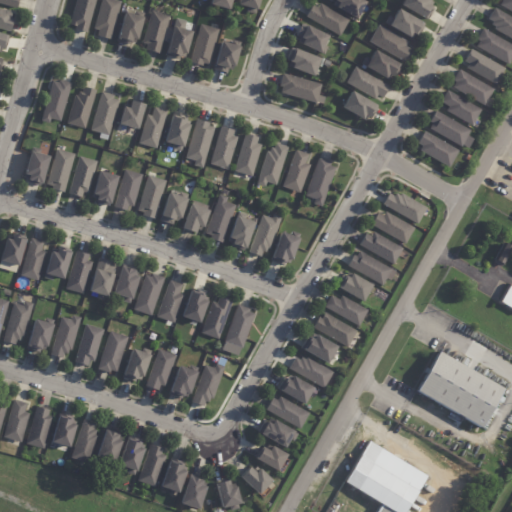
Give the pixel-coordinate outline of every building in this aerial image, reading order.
[(19,0),(17,8),(0,3),(0,0),(19,0)] [(93,0),(84,34),(72,30),(72,29),(70,28),(70,26),(66,25),(73,0),(93,0)] [(111,0),(119,2),(108,40),(95,36),(97,31),(92,29),(100,0),(111,0)] [(229,0),(226,11),(206,5),(207,0),(229,0)] [(256,0),(252,14),(245,12),(246,9),(233,5),(234,0),(256,0)] [(358,11),(354,19),(334,7),(336,3),(332,0),(359,0),(363,2),(358,11)] [(430,4),(429,7),(432,8),(425,20),(421,18),(420,20),(396,7),(399,0),(425,0),(431,3),(430,4)] [(511,14),(498,6),(501,1),(499,0),(511,0),(511,14)] [(305,15),(311,5),(316,8),(318,4),(347,20),(337,38),(303,18),(305,15)] [(0,8),(3,9),(14,12),(12,18),(15,19),(12,32),(0,28),(0,8)] [(511,41),(491,29),(493,27),(489,25),(490,22),(486,19),(492,8),(511,19),(511,41)] [(421,26),(415,37),(412,35),(410,39),(405,37),(404,38),(383,27),(384,26),(382,25),(385,20),(387,21),(393,10),(421,26)] [(151,12),(167,16),(156,54),(143,50),(145,44),(140,43),(150,11),(151,12)] [(142,14),(133,44),(126,42),(125,44),(112,40),(120,13),(132,17),(133,12),(142,14)] [(210,28),(216,30),(206,65),(200,63),(199,67),(187,63),(199,25),(210,28)] [(318,52),(318,53),(299,44),(301,40),(296,37),(302,25),(326,36),(322,45),(328,48),(325,55),(318,52)] [(404,42),(402,46),(407,49),(401,61),(367,42),(376,25),(405,41),(404,42)] [(180,30),(188,32),(181,54),(184,54),(183,58),(175,56),(174,58),(172,57),(172,59),(164,57),(164,55),(162,54),(170,27),(180,30)] [(511,53),(509,59),(505,65),(474,47),(477,41),(474,40),(481,29),(511,46),(511,53)] [(0,33),(8,36),(4,49),(0,48),(0,33)] [(228,70),(225,69),(224,73),(211,70),(212,66),(210,65),(217,42),(229,45),(230,40),(238,42),(230,70),(228,70)] [(314,68),(311,76),(289,68),(291,63),(287,62),(292,49),(317,59),(314,68)] [(466,66),(467,64),(462,62),(468,50),(502,69),(493,85),(464,69),(466,66)] [(399,67),(393,77),(390,75),(387,79),(383,77),(382,79),(362,68),(363,65),(361,65),(364,61),(366,62),(372,51),(399,66),(399,67)] [(386,88),(380,99),(375,96),(373,100),(344,83),(354,67),(387,86),(386,88)] [(491,90),(482,106),(450,88),(453,82),(450,81),(457,70),(491,90)] [(317,92),(316,96),(323,98),(321,105),(279,93),(280,87),(278,86),(281,74),(319,85),(317,92)] [(61,80),(72,83),(60,121),(51,118),(50,123),(42,121),(53,81),(59,82),(59,79),(61,80)] [(85,87),(96,91),(85,129),(67,124),(76,96),(78,97),(80,92),(82,93),(84,87),(85,87)] [(474,119),(470,126),(444,111),(447,107),(439,102),(445,91),(479,110),(474,119)] [(103,92),(115,96),(114,99),(119,101),(108,141),(99,138),(101,134),(91,131),(103,92)] [(375,108),(369,118),(365,116),(363,120),(359,118),(358,119),(338,108),(347,92),(375,107),(375,108)] [(143,103),(147,104),(140,130),(120,124),(126,103),(132,105),(133,100),(143,103)] [(156,107),(168,111),(157,149),(139,144),(148,115),(152,116),(155,107),(156,107)] [(430,131),(427,129),(430,123),(427,122),(433,111),(468,131),(465,136),(471,139),(465,148),(460,145),(459,147),(430,131)] [(175,113),(184,115),(183,117),(188,119),(188,120),(191,121),(190,124),(191,124),(184,147),(181,146),(180,151),(172,148),(173,143),(166,141),(174,113),(175,113)] [(198,120),(210,123),(209,127),(215,129),(203,169),(195,167),(196,162),(185,158),(197,120),(198,120)] [(223,127),(235,131),(233,136),(238,138),(228,169),(210,164),(222,126),(223,127)] [(419,149),(421,146),(415,143),(422,132),(455,151),(446,167),(418,151),(419,149)] [(247,134),(258,138),(257,144),(262,145),(252,177),(235,172),(246,134),(247,134)] [(277,143),(289,147),(277,185),(267,182),(265,186),(257,184),(268,151),(270,152),(272,147),(275,148),(276,143),(277,143)] [(57,149),(75,154),(65,192),(53,189),(53,186),(47,185),(57,149)] [(33,151),(51,157),(44,184),(41,184),(41,186),(28,182),(29,179),(24,178),(32,151),(33,151)] [(297,151),(309,155),(306,164),(311,166),(300,194),(283,187),(297,151)] [(98,161),(89,194),(84,192),(82,197),(70,194),(80,156),(98,161)] [(320,159),(331,163),(330,166),(336,168),(322,208),(314,205),(315,200),(306,197),(319,159),(320,159)] [(143,174),(134,207),(128,205),(127,211),(114,208),(125,169),(143,174)] [(101,171),(121,177),(113,204),(110,203),(110,206),(97,202),(98,199),(93,198),(101,171)] [(148,176),(166,181),(155,220),(143,216),(144,213),(137,211),(148,176)] [(190,200),(182,223),(175,221),(174,225),(161,220),(170,192),(179,195),(180,191),(189,194),(188,199),(190,200)] [(427,209),(418,224),(384,205),(390,194),(395,197),(397,194),(400,196),(402,193),(427,208),(427,209)] [(221,195),(228,197),(226,201),(236,205),(223,242),(211,238),(212,236),(206,234),(220,194),(221,195)] [(210,211),(204,227),(201,226),(200,230),(197,229),(196,233),(183,228),(193,200),(207,205),(206,209),(210,211)] [(257,223),(248,250),(246,249),(245,251),(232,247),(234,243),(229,242),(239,212),(251,216),(249,220),(253,222),(254,219),(258,220),(257,223)] [(373,224),(379,213),(384,216),(386,212),(416,228),(406,244),(372,225),(373,224)] [(282,217),(271,250),(268,249),(267,253),(263,251),(261,256),(250,252),(263,215),(272,218),(274,214),(282,217)] [(302,239),(294,261),(291,260),(290,264),(286,262),(284,266),(271,261),(281,232),(291,235),(292,232),(300,235),(299,238),(302,239)] [(361,244),(367,233),(372,236),(375,232),(404,248),(395,265),(361,245),(361,244)] [(15,234),(27,237),(26,240),(29,240),(21,267),(1,262),(7,236),(12,237),(13,234),(15,234)] [(33,238),(44,242),(42,251),(47,252),(38,281),(21,276),(32,238),(33,238)] [(511,248),(502,264),(494,259),(503,243),(511,248)] [(60,247),(72,250),(71,252),(74,253),(66,280),(54,277),(52,281),(44,278),(53,248),(58,250),(59,246),(60,247)] [(367,255),(393,269),(383,286),(349,266),(355,255),(358,256),(361,251),(367,255)] [(78,252),(91,256),(89,261),(93,262),(84,295),(65,289),(77,252),(78,252)] [(101,259),(111,262),(110,265),(116,267),(113,275),(115,276),(108,298),(105,297),(103,301),(95,298),(97,294),(90,292),(100,259),(101,259)] [(124,265),(134,268),(133,270),(137,272),(135,276),(140,277),(133,300),(130,299),(129,303),(120,301),(122,297),(114,294),(123,265),(124,265)] [(355,274),(375,286),(365,302),(337,286),(344,275),(347,276),(349,272),(354,275),(355,274)] [(153,274),(164,278),(151,315),(133,308),(146,275),(151,277),(152,273),(153,274)] [(172,281),(183,285),(180,295),(184,296),(174,324),(157,318),(170,281),(172,281)] [(511,288),(511,309),(499,302),(508,286),(511,288)] [(194,289),(206,294),(205,296),(207,297),(207,298),(209,298),(208,302),(210,302),(202,324),(183,317),(194,289)] [(326,306),(332,295),(340,300),(343,296),(369,311),(360,327),(326,308),(326,306)] [(221,299),(233,303),(220,340),(202,333),(213,302),(217,303),(219,298),(221,299)] [(0,299),(10,302),(0,337),(0,299)] [(33,304),(24,338),(22,337),(21,341),(16,340),(15,345),(3,342),(14,303),(23,306),(25,302),(33,304)] [(239,305),(250,309),(249,312),(255,314),(242,349),(224,342),(238,305),(239,305)] [(333,317),(357,331),(347,348),(313,328),(320,317),(322,318),(325,313),(333,317)] [(81,318),(72,351),(68,350),(67,355),(64,354),(63,359),(51,356),(61,317),(71,320),(72,316),(81,318)] [(54,326),(47,348),(45,347),(43,352),(39,351),(38,353),(27,350),(35,320),(43,323),(44,318),(52,321),(51,325),(54,326)] [(104,330),(95,361),(89,360),(87,366),(75,363),(86,324),(104,330)] [(122,335),(128,337),(118,372),(112,370),(111,374),(98,370),(110,331),(122,335)] [(319,336),(339,348),(330,364),(301,348),(308,337),(311,339),(314,333),(319,336)] [(151,357),(143,379),(140,378),(139,381),(135,379),(133,383),(122,379),(132,350),(140,353),(141,349),(149,352),(148,356),(151,357)] [(169,352),(177,355),(166,388),(161,386),(159,391),(146,386),(159,349),(169,352)] [(456,362),(502,389),(479,428),(415,391),(438,352),(456,362)] [(308,358),(334,373),(325,389),(290,369),(296,358),(301,361),(303,358),(307,360),(308,358)] [(225,367),(214,400),(211,399),(209,403),(205,402),(204,407),(192,403),(205,366),(215,369),(216,365),(225,367)] [(183,398),(170,393),(180,367),(187,369),(189,366),(196,368),(194,372),(197,373),(189,395),(187,395),(186,398),(184,397),(183,398)] [(296,377),(316,389),(307,405),(278,389),(284,378),(288,380),(290,376),(295,378),(296,377)] [(267,409),(274,398),(278,400),(280,397),(310,413),(301,430),(292,425),(293,424),(272,412),(272,413),(267,410),(267,409)] [(16,400),(27,404),(25,413),(30,415),(22,444),(4,439),(15,400),(16,400)] [(0,401),(9,404),(0,435),(0,401)] [(38,407),(49,411),(48,417),(54,418),(44,450),(26,445),(37,407),(38,407)] [(62,414),(72,417),(71,420),(73,420),(73,422),(75,422),(74,425),(77,426),(70,449),(52,444),(60,414),(62,414)] [(85,421),(95,425),(94,430),(97,431),(95,436),(98,436),(88,465),(71,459),(84,421),(85,421)] [(287,451),(263,437),(270,424),(273,426),(276,422),(297,434),(297,435),(298,435),(294,442),(292,442),(287,451)] [(107,431),(120,435),(119,440),(123,442),(116,463),(98,457),(107,431)] [(129,439),(139,443),(139,441),(142,442),(141,443),(144,444),(143,447),(146,448),(137,471),(135,470),(133,474),(125,471),(126,467),(119,464),(128,439),(129,439)] [(153,443),(165,447),(163,453),(167,455),(155,486),(138,480),(152,443),(153,443)] [(289,456),(279,473),(256,460),(264,447),(271,451),(273,447),(289,456)] [(171,462),(181,466),(182,464),(184,465),(184,466),(186,467),(185,470),(188,471),(180,493),(177,492),(175,495),(169,493),(170,489),(162,486),(171,462)] [(378,473),(401,488),(385,511),(383,511),(351,491),(367,466),(378,473)] [(256,472),(259,469),(273,481),(260,496),(240,478),(250,467),(256,473),(256,472)] [(191,477),(204,481),(203,485),(207,487),(200,509),(182,503),(190,476),(191,477)] [(234,491),(238,490),(242,505),(223,511),(216,487),(231,482),(233,491),(234,491)]
